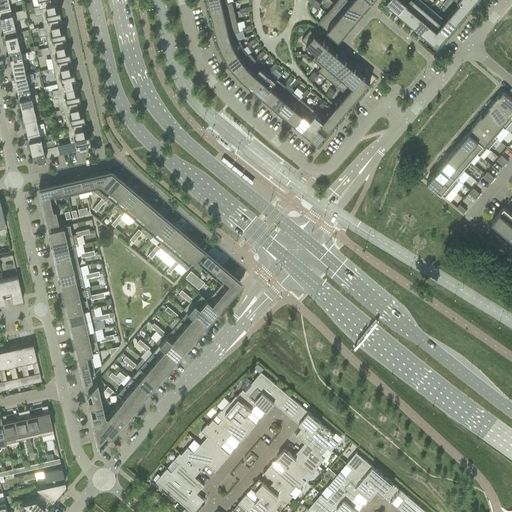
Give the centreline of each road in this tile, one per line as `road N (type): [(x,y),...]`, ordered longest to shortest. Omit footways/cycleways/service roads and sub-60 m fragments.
road 1 (residential): [(182,0),(202,70),(311,169),(327,170),(383,106),(403,122)]
road 2 (secondary): [(94,0),(115,93),(134,127),(283,257)]
road 3 (secondary): [(300,237),(151,104),(120,0)]
road 4 (secondary): [(292,265),(511,448)]
road 5 (secondary): [(511,411),(309,244)]
road 6 (residential): [(214,498),(206,492),(275,411),(291,424),(222,505)]
road 7 (residential): [(97,486),(240,317)]
road 8 (unclassified): [(65,0),(104,164)]
road 9 (unclassified): [(43,311),(12,184)]
